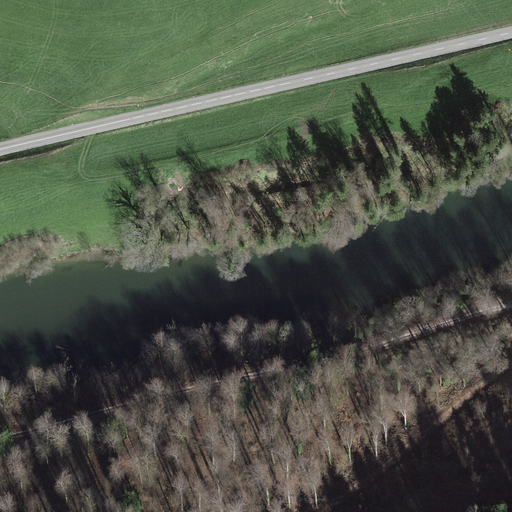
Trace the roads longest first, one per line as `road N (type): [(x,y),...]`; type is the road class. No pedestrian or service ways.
road 1 (track): [(0,436),(146,390),(511,309)]
road 2 (secondary): [(511,31),(0,148)]
